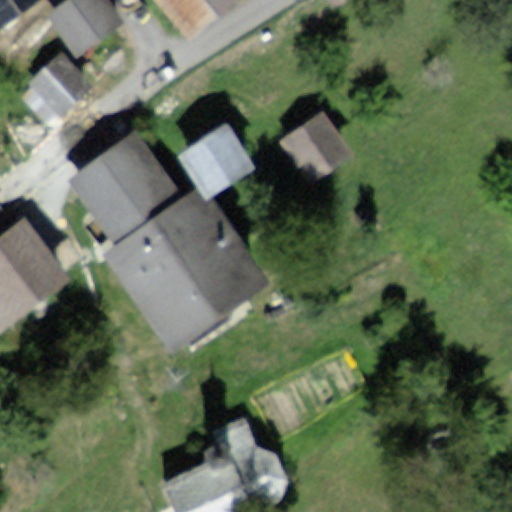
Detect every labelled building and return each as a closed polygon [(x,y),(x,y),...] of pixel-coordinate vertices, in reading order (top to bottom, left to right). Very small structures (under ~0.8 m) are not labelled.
[(0,0),(0,22),(31,0),(0,0)] [(119,26),(101,0),(66,0),(40,17),(68,60),(119,26)] [(230,0),(144,0),(179,42),(230,0)] [(81,94),(56,60),(20,87),(46,121),(81,94)] [(320,117),(286,141),(312,178),(346,154),(320,117)] [(224,128),(182,154),(206,194),(248,167),(224,128)] [(260,282),(197,192),(179,204),(134,139),(76,180),(117,239),(103,249),(169,344),(260,282)] [(0,325),(63,278),(23,224),(0,241),(0,325)] [(220,443),(225,456),(230,467),(255,456),(245,432),(220,443)] [(225,456),(162,483),(174,511),(251,511),(249,507),(276,495),(281,480),(274,459),(259,454),(255,456),(230,467),(225,456)]
